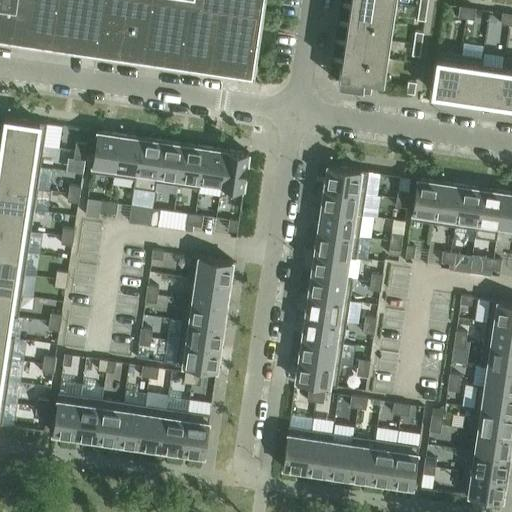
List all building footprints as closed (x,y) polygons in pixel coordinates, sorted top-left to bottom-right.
[(0,0),(0,31),(252,68),(262,0),(0,0)] [(383,78),(394,0),(351,0),(339,83),(349,84),(348,90),(362,92),(363,86),(372,88),(373,76),(383,78)] [(468,7),(460,6),(458,17),(466,18),(468,7)] [(474,19),(476,8),(468,7),(466,18),(474,19)] [(509,25),(511,13),(503,12),(501,23),(509,25)] [(414,42),(412,54),(420,55),(422,44),(414,42)] [(454,95),(460,54),(439,51),(432,92),(454,95)] [(476,99),(481,64),(482,57),(460,54),(454,95),(476,99)] [(497,102),(503,67),(481,64),(476,99),(497,102)] [(511,104),(511,68),(503,67),(497,102),(511,104)] [(6,117),(2,139),(37,145),(44,146),(47,123),(6,117)] [(115,168),(120,134),(97,131),(92,165),(115,168)] [(136,171),(141,137),(120,134),(115,168),(136,171)] [(157,175),(162,140),(141,137),(136,171),(157,175)] [(0,160),(33,166),(37,145),(2,139),(0,154),(0,160)] [(179,178),(184,143),(162,140),(157,175),(179,178)] [(85,152),(86,144),(75,142),(74,150),(85,152)] [(200,181),(205,147),(184,143),(179,178),(200,181)] [(221,184),(226,150),(205,147),(200,181),(221,184)] [(84,160),(85,152),(74,150),(73,158),(84,160)] [(244,187),(249,153),(226,150),(221,184),(244,187)] [(0,182),(30,187),(33,166),(0,160),(0,182)] [(366,193),(369,171),(327,165),(324,186),(366,193)] [(434,215),(439,181),(417,178),(411,219),(433,222),(434,215)] [(456,218),(461,184),(439,181),(434,215),(456,218)] [(0,204),(27,209),(30,187),(0,182),(0,204)] [(476,229),(482,187),(461,184),(456,218),(455,226),(476,229)] [(79,194),(80,186),(69,185),(67,193),(79,194)] [(362,214),(366,193),(324,186),(321,208),(362,214)] [(499,225),(504,190),(482,187),(476,229),(481,229),(482,222),(499,225)] [(408,199),(409,191),(398,189),(397,198),(408,199)] [(511,226),(511,191),(504,190),(499,225),(511,226)] [(66,201),(77,202),(79,194),(67,193),(66,201)] [(407,208),(408,199),(397,198),(396,206),(407,208)] [(0,226),(24,230),(27,209),(0,204),(0,226)] [(93,216),(95,205),(86,204),(85,215),(93,216)] [(359,235),(362,214),(321,208),(318,229),(359,235)] [(129,222),(130,210),(122,209),(120,220),(129,222)] [(137,223),(138,212),(130,210),(129,222),(137,223)] [(171,228),(173,217),(165,216),(163,227),(171,228)] [(181,218),(173,217),(171,228),(179,229),(181,218)] [(214,234),(216,223),(208,222),(206,233),(214,234)] [(222,235),(224,224),(216,223),(214,234),(222,235)] [(0,248),(21,251),(24,230),(0,226),(0,248)] [(72,237),(73,229),(62,227),(61,235),(72,237)] [(356,257),(359,235),(318,229),(315,251),(349,256),(356,257)] [(402,242),(403,234),(392,232),(390,240),(402,242)] [(71,245),(72,237),(61,235),(60,244),(71,245)] [(401,250),(402,242),(390,240),(389,248),(401,250)] [(414,258),(416,246),(415,246),(407,245),(405,256),(414,258)] [(0,270),(18,273),(21,251),(0,248),(0,270)] [(160,259),(161,251),(150,249),(149,257),(160,259)] [(449,263),(451,251),(443,250),(441,262),(449,263)] [(346,277),(349,256),(315,251),(311,272),(346,277)] [(457,264),(459,253),(451,251),(449,263),(457,264)] [(230,284),(233,261),(199,256),(195,279),(230,284)] [(492,269),(494,258),(486,257),(484,268),(492,269)] [(500,271),(502,259),(501,259),(494,258),(492,269),(500,271)] [(0,291),(14,294),(18,273),(0,270),(0,291)] [(66,280),(67,272),(56,270),(55,278),(66,280)] [(353,279),(346,277),(311,272),(308,294),(350,300),(353,279)] [(382,283),(383,275),(372,273),(370,281),(382,283)] [(65,288),(66,280),(55,278),(54,286),(65,288)] [(227,305),(230,284),(195,279),(192,300),(227,305)] [(381,291),(382,283),(370,281),(369,289),(381,291)] [(155,294),(156,286),(145,285),(143,293),(155,294)] [(0,313),(11,315),(14,294),(0,291),(0,313)] [(153,302),(155,294),(143,293),(142,301),(153,302)] [(347,322),(350,300),(308,294),(305,315),(347,322)] [(471,305),(473,297),(461,295),(460,303),(471,305)] [(511,324),(511,302),(490,299),(487,321),(511,324)] [(223,326),(227,305),(192,300),(189,321),(223,326)] [(0,335),(8,337),(11,315),(0,313),(0,335)] [(60,323),(61,315),(50,313),(49,321),(60,323)] [(343,343),(347,322),(305,315),(302,337),(343,343)] [(375,326),(377,318),(365,316),(364,324),(375,326)] [(47,329),(58,331),(60,323),(49,321),(47,329)] [(220,348),(223,326),(189,321),(186,343),(220,348)] [(511,346),(511,324),(487,321),(484,342),(511,346)] [(374,334),(375,326),(364,324),(363,332),(374,334)] [(148,337),(149,329),(138,327),(137,335),(148,337)] [(466,340),(467,332),(456,330),(455,338),(466,340)] [(0,357),(5,358),(8,337),(0,335),(0,357)] [(147,345),(148,337),(137,335),(136,344),(147,345)] [(340,364),(343,343),(302,337),(299,358),(340,364)] [(465,348),(466,340),(455,338),(453,347),(465,348)] [(511,368),(511,346),(484,342),(481,364),(488,365),(511,368)] [(217,370),(220,348),(186,343),(183,365),(217,370)] [(53,365),(55,357),(43,356),(42,364),(53,365)] [(70,370),(72,359),(64,358),(62,369),(70,370)] [(337,386),(340,364),(299,358),(295,380),(337,386)] [(369,368),(370,360),(359,358),(358,367),(369,368)] [(106,375),(107,364),(99,363),(98,374),(106,375)] [(52,373),(53,365),(42,364),(41,372),(52,373)] [(114,376),(115,365),(107,364),(106,375),(114,376)] [(511,390),(511,368),(488,365),(484,387),(511,390)] [(368,377),(369,368),(358,367),(356,375),(368,377)] [(149,382),(150,370),(142,369),(141,380),(149,382)] [(158,372),(150,370),(149,382),(157,383),(158,372)] [(460,383),(461,375),(450,373),(448,381),(460,383)] [(191,388),(193,377),(185,376),(183,387),(191,388)] [(199,389),(201,378),(193,377),(191,388),(199,389)] [(458,391),(460,383),(448,381),(447,389),(458,391)] [(511,412),(511,390),(484,387),(477,386),(474,407),(511,412)] [(315,402),(317,390),(309,389),(307,400),(315,402)] [(323,403),(325,391),(317,390),(315,402),(323,403)] [(358,408),(360,396),(352,395),(350,406),(358,408)] [(366,409),(368,398),(360,396),(358,408),(366,409)] [(47,408),(48,400),(37,398),(36,406),(47,408)] [(75,436),(80,402),(58,399),(53,433),(75,436)] [(401,414),(402,403),(394,401),(393,413),(401,414)] [(96,440),(101,405),(80,402),(75,436),(96,440)] [(409,415),(411,404),(402,403),(401,414),(409,415)] [(118,443),(123,408),(101,405),(96,440),(118,443)] [(46,416),(47,408),(36,406),(35,414),(46,416)] [(511,434),(511,412),(474,407),(471,429),(478,430),(511,434)] [(139,446),(144,412),(123,408),(118,443),(139,446)] [(160,449),(165,415),(144,412),(139,446),(160,449)] [(442,424),(443,416),(432,414),(430,422),(442,424)] [(182,452),(187,418),(165,415),(160,449),(182,452)] [(204,456),(209,421),(187,418),(182,452),(204,456)] [(440,432),(442,424),(430,422),(429,431),(440,432)] [(305,470),(311,429),(289,426),(283,467),(305,470)] [(326,474),(331,439),(332,432),(311,429),(305,470),(326,474)] [(509,456),(511,436),(511,434),(478,430),(475,451),(509,456)] [(370,480),(376,438),(354,435),(353,442),(348,477),(370,480)] [(391,483),(397,442),(376,438),(370,480),(391,483)] [(348,477),(353,442),(331,439),(326,474),(348,477)] [(413,486),(419,445),(397,442),(391,483),(413,486)] [(506,477),(509,456),(475,451),(468,450),(465,471),(506,477)] [(436,467),(437,458),(426,457),(424,465),(436,467)] [(434,475),(436,467),(424,465),(423,473),(434,475)] [(503,497),(506,477),(465,471),(461,493),(503,500),(503,497)]
